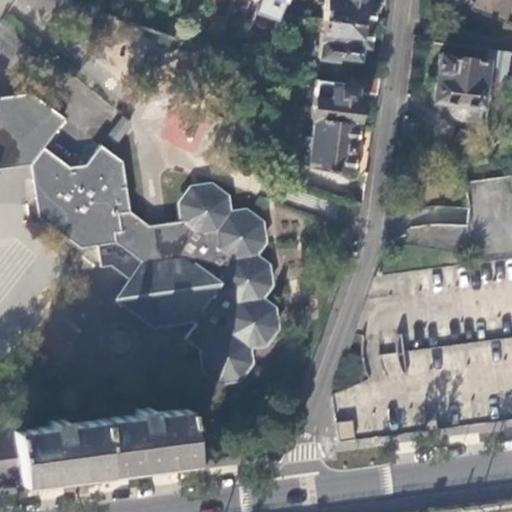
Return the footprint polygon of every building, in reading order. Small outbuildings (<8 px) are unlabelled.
[(258,0),(253,14),(277,23),(286,0),(258,0)] [(323,0),(321,21),(369,27),(372,4),(365,3),(365,0),(323,0)] [(511,0),(444,0),(459,6),(461,2),(470,6),(469,10),(498,21),(504,23),(511,2),(511,0)] [(366,50),(369,27),(321,21),(316,60),(336,63),(337,59),(357,62),(359,49),(366,50)] [(506,82),(510,54),(508,50),(489,51),(487,61),(440,55),(434,100),(448,102),(447,108),(447,110),(447,111),(447,112),(448,113),(449,115),(450,116),(452,118),(454,120),(457,121),(458,122),(479,124),(485,79),(506,82)] [(275,66),(297,69),(299,57),(277,53),(275,66)] [(222,69),(218,79),(226,82),(230,71),(222,69)] [(271,75),(258,69),(250,92),(262,97),(271,75)] [(245,77),(230,71),(226,82),(241,88),(245,77)] [(375,96),(377,81),(339,76),(338,83),(313,80),(309,117),(311,118),(355,124),(357,125),(361,101),(354,102),(355,93),(375,96)] [(226,82),(218,79),(211,97),(234,106),(241,88),(226,82)] [(100,268),(110,266),(130,280),(115,299),(152,327),(187,318),(194,325),(182,340),(199,352),(201,370),(217,382),(235,380),(250,361),(246,346),(263,343),(275,328),(271,309),(259,298),(268,287),(265,266),(251,255),(261,241),(259,223),(243,211),(229,213),(226,199),(210,188),(191,189),(177,204),(180,222),(147,227),(131,209),(120,162),(100,146),(85,166),(69,169),(44,149),(64,121),(34,99),(0,104),(0,168),(26,165),(35,218),(78,249),(96,245),(100,268)] [(355,124),(311,118),(305,167),(349,174),(352,157),(352,158),(354,143),(353,143),(355,124)] [(122,119),(110,136),(118,142),(130,125),(122,119)] [(416,122),(403,120),(400,141),(414,142),(416,122)] [(148,467),(191,462),(184,410),(148,414),(148,408),(132,410),(132,416),(98,420),(105,473),(148,467)] [(55,479),(105,473),(98,420),(62,424),(62,419),(47,421),(47,427),(13,431),(19,484),(55,479)] [(341,442),(358,440),(355,421),(338,423),(341,442)] [(0,486),(19,484),(13,431),(0,433),(0,486)]
